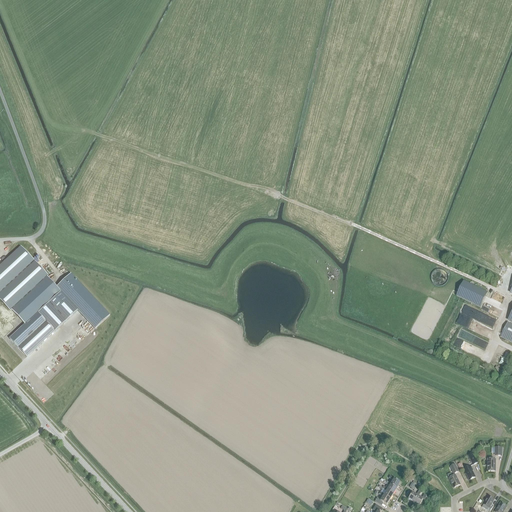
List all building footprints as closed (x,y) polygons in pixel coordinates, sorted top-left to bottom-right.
[(0,265),(0,300),(10,311),(11,310),(25,325),(9,339),(26,357),(54,331),(55,332),(77,311),(95,329),(109,316),(71,274),(56,288),(46,277),(48,276),(20,247),(0,265)] [(435,285),(437,286),(439,287),(441,286),(444,285),(445,284),(447,282),(448,280),(448,278),(448,276),(447,274),(445,272),(444,270),(441,270),(439,269),(437,270),(435,270),(433,272),(432,274),(431,276),(431,278),(431,280),(432,282),(433,284),(435,285)] [(480,308),(486,297),(488,293),(463,281),(456,296),(480,308)] [(500,337),(507,340),(511,342),(511,324),(507,323),(500,337)] [(468,456),(473,466),(478,463),(473,453),(468,456)] [(487,472),(495,472),(496,460),(487,460),(487,472)] [(450,467),(453,475),(459,472),(455,464),(450,467)] [(464,470),(463,470),(465,474),(466,474),(469,481),(475,478),(472,471),(470,466),(464,470)] [(460,485),(455,475),(449,479),(454,488),(460,485)] [(392,481),(390,484),(390,485),(396,489),(400,483),(393,479),(394,479),(390,476),(388,478),(392,481)] [(389,486),(387,489),(386,490),(393,494),(396,489),(390,485),(390,484),(386,481),(385,483),(389,486)] [(384,494),(383,495),(390,499),(393,494),(386,490),(387,489),(383,487),(382,488),(379,486),(378,487),(381,489),(382,489),(386,491),(384,494)] [(408,499),(413,503),(417,496),(418,497),(421,493),(418,491),(416,495),(412,493),(408,499)] [(383,495),(384,494),(380,492),(378,494),(382,497),(380,501),(377,499),(375,502),(381,506),(383,503),(386,505),(390,499),(383,495)] [(417,496),(413,503),(419,506),(423,500),(426,501),(428,498),(426,497),(426,496),(424,495),(421,499),(418,497),(417,496)] [(487,511),(489,511),(490,511),(493,507),(491,505),(494,500),(488,497),(483,505),(489,508),(487,511)] [(503,511),(507,507),(500,503),(494,511),(503,511)]
